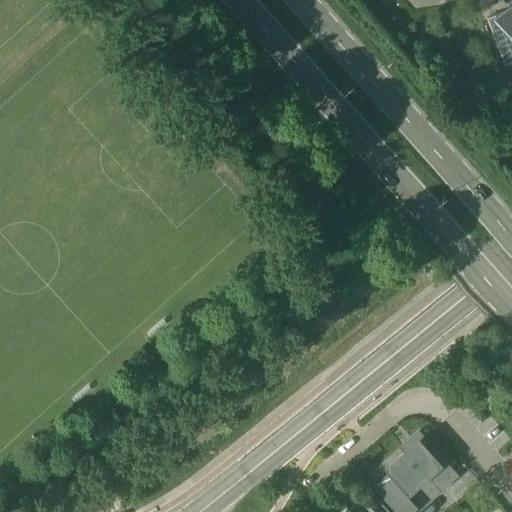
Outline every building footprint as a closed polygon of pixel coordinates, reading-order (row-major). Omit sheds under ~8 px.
[(511,2),(509,4),(510,8),(487,17),(505,64),(511,61),(511,2)] [(453,474),(440,459),(437,462),(419,442),(392,466),(410,487),(430,470),(442,484),(453,474)] [(404,495),(387,475),(375,486),(392,505),(404,495)] [(434,504),(433,510),(434,511),(443,511),(451,505),(443,496),(434,504)] [(375,511),(364,498),(350,510),(347,506),(339,511),(375,511)]
